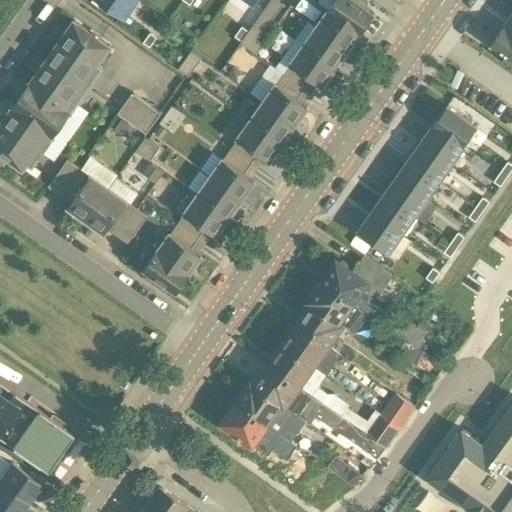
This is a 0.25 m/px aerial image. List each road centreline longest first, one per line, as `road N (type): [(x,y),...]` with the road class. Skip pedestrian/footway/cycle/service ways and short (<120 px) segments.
road 1 (secondary): [(204,351),(425,29)]
road 2 (residential): [(204,351),(0,210)]
road 3 (residential): [(346,511),(464,376)]
